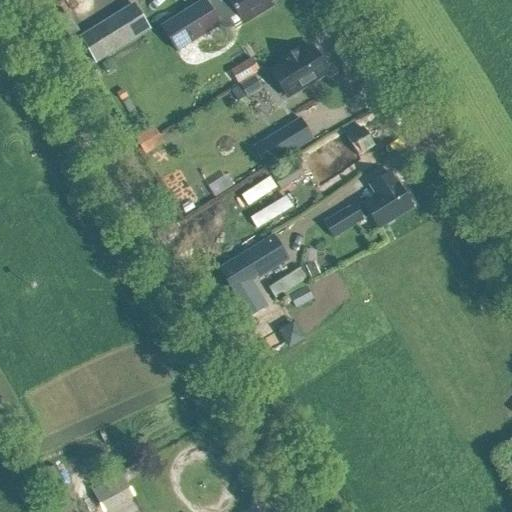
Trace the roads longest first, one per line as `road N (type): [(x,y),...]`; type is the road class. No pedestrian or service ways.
road 1 (tertiary): [(313,511),(2,0)]
road 2 (unclassified): [(511,260),(352,0)]
